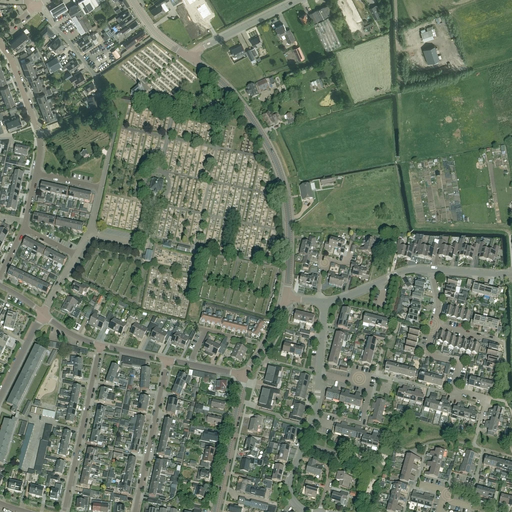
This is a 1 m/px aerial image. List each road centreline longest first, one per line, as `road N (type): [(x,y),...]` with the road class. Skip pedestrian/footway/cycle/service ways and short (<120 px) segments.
road 1 (tertiary): [(285,297),(288,217),(276,165),(232,93),(189,57)]
road 2 (residential): [(63,511),(99,346)]
road 3 (residential): [(476,429),(485,396),(453,387),(458,363),(425,355),(432,326)]
road 4 (residential): [(134,511),(167,359)]
road 5 (tertiary): [(214,511),(244,375)]
road 6 (residential): [(35,174),(36,128),(0,43)]
road 7 (tertiary): [(189,57),(298,0)]
